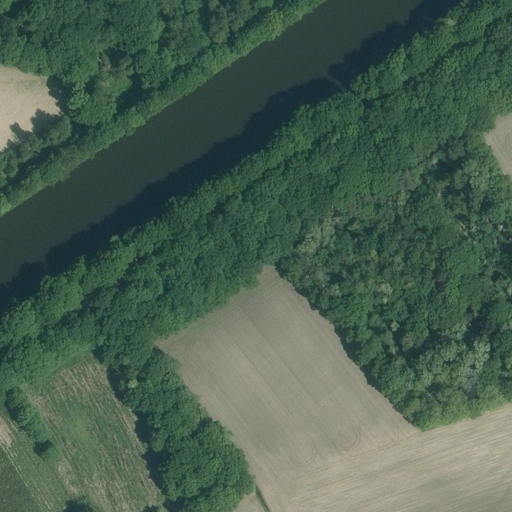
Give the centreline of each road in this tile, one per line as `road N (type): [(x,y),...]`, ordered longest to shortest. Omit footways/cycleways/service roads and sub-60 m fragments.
road 1 (track): [(0,361),(511,17)]
road 2 (track): [(0,196),(291,0)]
road 3 (track): [(90,300),(116,298),(243,215),(278,202),(329,205)]
